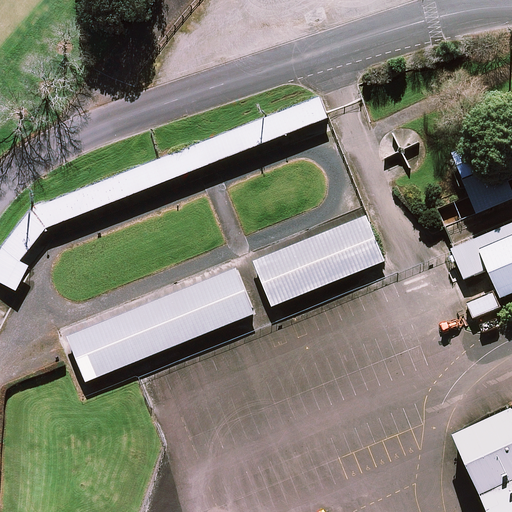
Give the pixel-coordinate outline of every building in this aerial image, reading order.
[(47,230),(328,119),(320,99),(33,210),(4,248),(0,255),(0,282),(18,292),(32,267),(22,262),(47,230)] [(511,199),(511,191),(491,140),(453,156),(477,214),(511,199)] [(386,263),(367,217),(254,263),(273,308),(386,263)] [(511,279),(511,225),(479,239),(499,285),(511,279)] [(256,315),(237,269),(68,337),(87,383),(256,315)] [(502,307),(496,293),(469,305),(474,318),(502,307)] [(511,511),(511,409),(453,436),(487,511),(511,511)]
